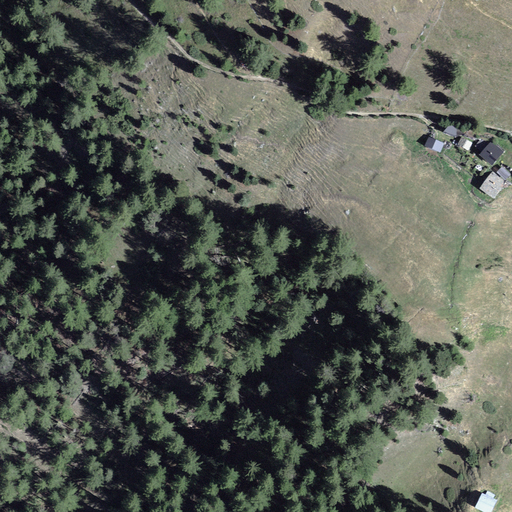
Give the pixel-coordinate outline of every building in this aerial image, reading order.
[(436,153),(439,143),(426,139),(423,149),(436,153)] [(487,167),(500,153),(488,142),(475,155),(487,167)] [(488,181),(498,188),(506,177),(497,170),(488,181)] [(477,191),(487,199),(498,188),(488,181),(487,178),(477,191)] [(475,495),(466,509),(470,511),(482,511),(488,503),(475,495)]
